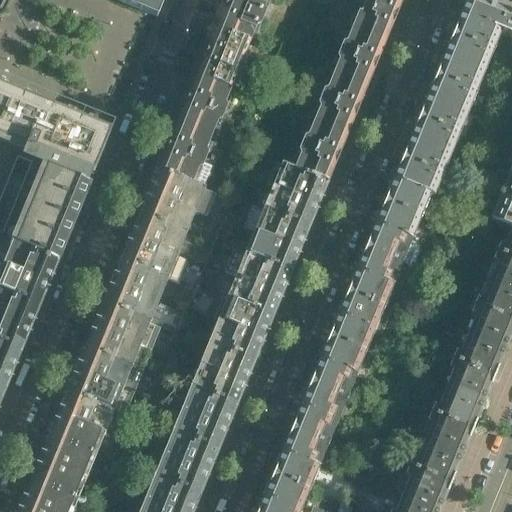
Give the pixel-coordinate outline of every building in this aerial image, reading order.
[(112,0),(157,18),(164,0),(112,0)] [(263,18),(261,15),(267,0),(228,0),(216,33),(248,46),(255,30),(259,29),(263,18)] [(383,45),(401,0),(370,0),(373,6),(370,13),(362,10),(358,19),(356,18),(351,32),(383,45)] [(511,15),(473,0),(466,0),(460,17),(498,33),(511,38),(511,40),(510,45),(511,45),(511,15)] [(482,74),(498,33),(460,17),(443,58),(482,74)] [(364,92),(383,45),(351,32),(344,48),(340,49),(336,60),(338,63),(332,79),(364,92)] [(244,65),(242,62),(248,46),(216,33),(196,79),(229,93),(236,77),(240,76),(244,65)] [(473,95),(482,74),(443,58),(434,79),(473,95)] [(225,112),(223,109),(229,93),(196,79),(177,126),(210,139),(217,123),(220,123),(225,112)] [(345,139),(364,92),(332,79),(325,95),(321,95),(317,106),(319,109),(313,125),(345,139)] [(465,115),(473,95),(434,79),(426,99),(465,115)] [(0,85),(0,137),(48,157),(92,176),(110,131),(0,85)] [(448,157),(465,115),(426,99),(409,141),(448,157)] [(326,185),(345,139),(313,125),(306,141),(302,142),(298,153),(300,156),(293,172),(326,185)] [(206,158),(203,155),(210,139),(177,126),(158,173),(191,186),(197,170),(201,169),(206,158)] [(431,198),(448,157),(409,141),(392,182),(431,198)] [(326,186),(293,172),(262,160),(258,170),(271,175),(266,187),(275,191),(317,208),(326,186)] [(7,220),(0,238),(0,239),(15,246),(56,263),(64,243),(88,186),(88,185),(87,184),(49,169),(31,162),(23,181),(15,201),(7,220)] [(158,173),(149,195),(191,212),(206,218),(215,196),(200,190),(191,186),(158,173)] [(511,175),(509,174),(505,184),(509,186),(503,200),(511,203),(511,175)] [(263,186),(243,177),(239,186),(247,189),(260,194),(263,186)] [(422,220),(431,198),(392,182),(383,204),(422,220)] [(241,203),(247,189),(239,186),(234,199),(241,203)] [(308,230),(317,208),(275,191),(266,213),(308,230)] [(182,234),(191,212),(149,195),(140,217),(182,234)] [(511,203),(503,200),(497,214),(493,212),(489,222),(511,230),(511,203)] [(413,242),(422,220),(383,204),(374,226),(405,239),(413,242)] [(299,252),(308,230),(266,213),(257,235),(299,252)] [(225,222),(226,218),(216,214),(213,221),(223,225),(225,222)] [(232,225),(235,217),(228,214),(226,218),(225,222),(232,225)] [(173,257),(182,234),(140,217),(131,240),(173,257)] [(222,229),(223,225),(213,221),(210,229),(220,233),(222,229)] [(229,232),(232,225),(225,222),(223,225),(222,229),(229,232)] [(402,248),(405,239),(374,226),(365,248),(404,264),(409,251),(402,248)] [(290,274),(299,252),(257,235),(248,257),(290,274)] [(511,262),(511,235),(506,250),(498,246),(494,255),(511,262)] [(0,400),(25,340),(57,263),(0,239),(0,400)] [(163,279),(173,257),(131,240),(122,262),(163,279)] [(398,277),(404,264),(365,248),(356,271),(387,284),(391,274),(398,277)] [(230,250),(221,272),(239,280),(281,297),(290,274),(248,257),(230,250)] [(511,293),(511,262),(494,255),(491,263),(499,267),(492,285),(511,293)] [(205,270),(207,266),(208,263),(198,259),(195,266),(205,270)] [(214,269),(217,262),(210,259),(208,263),(207,266),(214,269)] [(154,301),(163,279),(122,262),(113,284),(154,301)] [(195,294),(204,274),(205,270),(195,266),(185,290),(195,294)] [(211,277),(214,269),(207,266),(205,270),(204,274),(211,277)] [(386,309),(395,287),(387,284),(356,271),(347,293),(386,309)] [(272,319),(281,297),(239,280),(230,302),(272,319)] [(145,324),(154,301),(113,284),(104,306),(145,324)] [(511,324),(511,293),(492,285),(484,303),(476,300),(473,308),(511,324)] [(187,315),(188,311),(191,303),(195,294),(185,290),(177,311),(187,315)] [(376,331),(386,309),(347,293),(338,315),(376,331)] [(262,341),(272,319),(230,302),(221,324),(262,341)] [(196,314),(199,306),(191,303),(188,311),(196,314)] [(99,318),(94,329),(136,346),(151,352),(160,329),(145,324),(104,307),(99,318)] [(504,352),(511,333),(511,324),(473,308),(469,317),(477,320),(470,338),(504,352)] [(178,336),(185,318),(187,315),(177,311),(168,332),(178,336)] [(193,321),(196,314),(188,311),(187,315),(185,318),(193,321)] [(367,353),(376,331),(338,315),(329,337),(367,353)] [(253,363),(262,341),(221,324),(212,346),(253,363)] [(90,340),(85,351),(127,368),(142,374),(151,352),(136,346),(94,329),(90,340)] [(171,352),(173,348),(178,336),(168,332),(161,348),(171,352)] [(358,375),(367,353),(329,337),(319,360),(351,372),(358,375)] [(494,379),(504,352),(470,338),(463,356),(454,353),(451,362),(494,379)] [(244,385),(253,363),(212,346),(203,368),(244,385)] [(168,360),(170,355),(171,352),(161,348),(159,355),(168,360)] [(178,358),(181,351),(173,348),(171,352),(170,355),(178,358)] [(81,362),(76,373),(118,390),(133,396),(142,374),(127,368),(85,351),(81,362)] [(165,367),(167,362),(168,360),(159,355),(156,363),(165,367)] [(175,365),(178,358),(170,355),(168,360),(167,362),(175,365)] [(347,382),(351,372),(319,360),(310,382),(349,398),(355,385),(347,382)] [(483,406),(494,379),(451,362),(447,370),(456,373),(448,392),(483,406)] [(235,408),(244,385),(203,368),(194,391),(235,408)] [(76,373),(67,396),(109,413),(124,419),(133,396),(118,390),(76,373)] [(344,411),(349,398),(310,382),(301,404),(333,417),(337,408),(344,411)] [(150,403),(152,399),(154,395),(144,391),(140,400),(143,401),(143,400),(150,403)] [(226,430),(235,408),(194,391),(184,413),(226,430)] [(159,402),(162,395),(155,392),(154,395),(152,399),(159,402)] [(472,432),(483,406),(448,392),(441,410),(433,406),(429,415),(472,432)] [(100,435),(109,413),(67,396),(58,418),(100,435)] [(156,410),(159,402),(152,399),(150,403),(149,407),(156,410)] [(147,411),(149,407),(150,403),(143,400),(143,401),(140,408),(147,411)] [(329,426),(333,417),(301,404),(292,426),(331,442),(336,429),(329,426)] [(217,452),(226,430),(184,413),(175,435),(217,452)] [(461,459),(472,432),(429,415),(426,423),(434,427),(427,445),(461,459)] [(91,457),(100,435),(58,418),(49,440),(91,457)] [(326,455),(331,442),(292,426),(283,448),(315,461),(318,452),(326,455)] [(208,474),(217,452),(175,435),(166,457),(208,474)] [(132,448),(134,444),(135,441),(128,437),(125,445),(132,448)] [(141,447),(144,440),(137,437),(135,441),(134,444),(141,447)] [(82,479),(91,457),(49,440),(40,462),(82,479)] [(138,454),(141,447),(134,444),(132,448),(131,451),(138,454)] [(129,455),(131,451),(132,448),(125,445),(122,452),(129,455)] [(450,486),(461,459),(427,445),(419,463),(411,460),(407,468),(450,486)] [(313,487),(322,464),(315,461),(283,448),(274,471),(313,487)] [(199,496),(208,474),(166,457),(157,479),(199,496)] [(73,501),(82,479),(40,462),(31,484),(73,501)] [(438,511),(439,511),(450,486),(407,468),(404,477),(412,480),(405,498),(438,511)] [(304,509),(313,487),(274,471),(265,493),(304,509)] [(173,511),(192,511),(199,496),(157,479),(148,502),(173,511)] [(123,491),(126,484),(119,481),(117,485),(116,488),(123,491)] [(114,492),(116,488),(117,485),(110,482),(107,489),(114,492)] [(68,511),(73,501),(31,484),(22,506),(35,511),(68,511)] [(120,499),(123,491),(116,488),(114,492),(113,496),(120,499)] [(111,500),(113,496),(114,492),(107,489),(104,497),(111,500)] [(302,511),(304,509),(265,493),(257,511),(302,511)] [(438,511),(405,498),(399,511),(438,511)] [(173,511),(148,502),(143,511),(173,511)]
